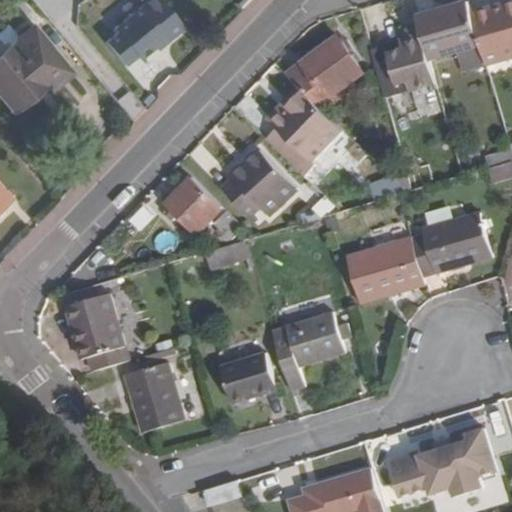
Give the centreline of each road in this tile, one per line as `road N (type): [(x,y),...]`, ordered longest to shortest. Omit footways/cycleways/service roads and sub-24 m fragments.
road 1 (tertiary): [(0,300),(295,0)]
road 2 (residential): [(459,350),(392,416),(129,496)]
road 3 (tertiary): [(0,320),(17,359),(129,496)]
